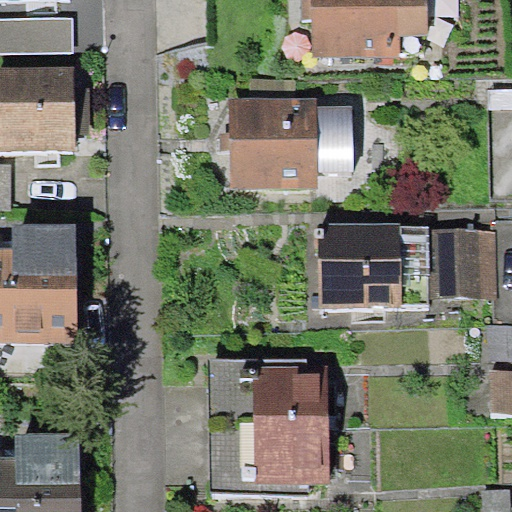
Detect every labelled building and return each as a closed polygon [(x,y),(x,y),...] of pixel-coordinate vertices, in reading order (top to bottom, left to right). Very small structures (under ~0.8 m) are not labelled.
[(78,0),(0,0),(0,9),(78,11),(78,0)] [(433,0),(320,0),(321,67),(404,67),(404,45),(434,45),(433,0)] [(87,85),(3,82),(0,154),(0,159),(84,162),(87,85)] [(324,111),(239,111),(240,199),(324,199),(324,111)] [(412,230),(323,231),(325,316),(413,314),(412,230)] [(495,241),(440,239),(437,305),(493,307),(495,241)] [(89,261),(0,260),(0,360),(88,361),(89,261)] [(339,371),(268,371),(267,488),(339,489),(339,371)] [(90,511),(88,464),(0,467),(0,511),(90,511)]
